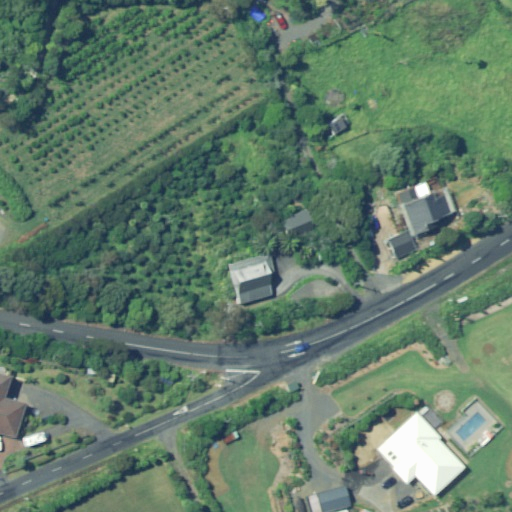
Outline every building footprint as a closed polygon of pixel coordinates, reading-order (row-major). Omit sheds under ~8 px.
[(351,124),(344,114),(330,125),(336,134),(351,124)] [(412,197),(409,188),(393,194),(409,235),(436,224),(433,217),(446,212),(439,194),(426,199),(423,193),(412,197)] [(309,219),(304,208),(277,221),(283,232),(309,219)] [(410,250),(403,232),(385,239),(392,257),(410,250)] [(272,295),(260,255),(228,264),(239,304),(272,295)] [(6,377),(0,375),(0,434),(11,437),(20,404),(0,399),(6,377)] [(437,438),(414,413),(376,448),(393,465),(390,468),(405,483),(413,475),(432,495),(461,467),(435,440),(437,438)] [(324,511),(349,505),(343,486),(315,494),(320,511),(324,511)]
